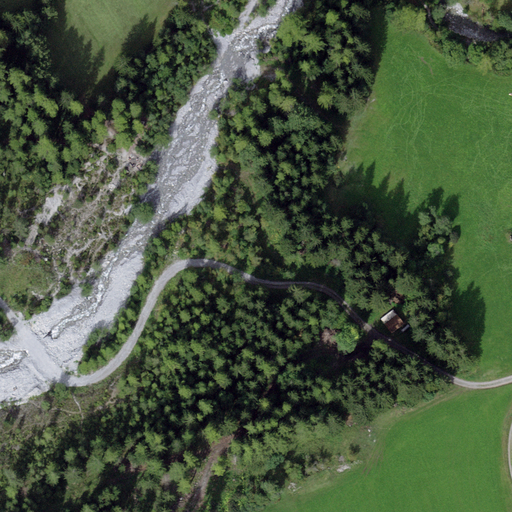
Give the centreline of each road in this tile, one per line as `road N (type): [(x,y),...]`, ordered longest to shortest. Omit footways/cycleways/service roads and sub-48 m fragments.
road 1 (track): [(0,303),(64,380),(86,380),(115,365),(163,277),(180,263),(323,288),(367,327)]
road 2 (track): [(511,378),(453,381),(367,327)]
